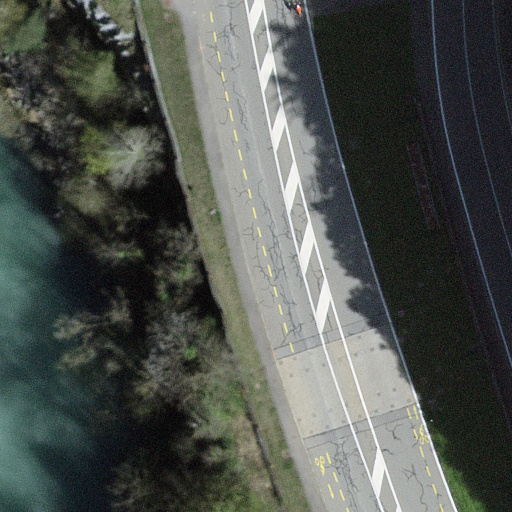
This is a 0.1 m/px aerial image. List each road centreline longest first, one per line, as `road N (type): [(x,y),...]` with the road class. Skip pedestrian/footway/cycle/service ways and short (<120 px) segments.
road 1 (primary): [(255,0),(315,274),(393,511)]
road 2 (tertiary): [(464,0),(477,113),(511,249)]
